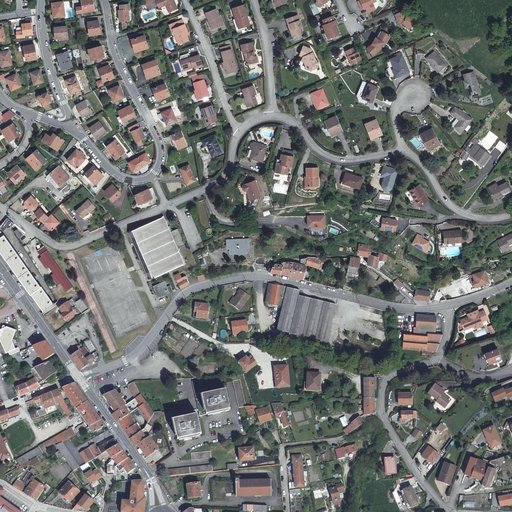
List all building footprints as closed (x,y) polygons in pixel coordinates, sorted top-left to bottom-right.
[(93,11),(91,0),(79,0),(81,7),(75,8),(76,14),(93,11)] [(178,9),(174,1),(173,2),(172,0),(155,0),(159,8),(166,5),(169,12),(178,9)] [(368,4),(372,3),(376,1),(375,0),(359,0),(357,1),(359,6),(361,5),(363,9),(365,8),(366,12),(371,10),(368,4)] [(65,15),(64,2),(52,3),(54,17),(65,15)] [(129,20),(128,13),(128,9),(130,9),(129,4),(120,5),(121,11),(118,11),(120,21),(129,20)] [(232,9),(235,19),(238,29),(244,27),(249,26),(243,6),(232,9)] [(206,14),(208,21),(210,20),(213,29),(223,25),(219,16),(219,17),(216,9),(206,14)] [(401,23),(405,26),(406,25),(410,28),(415,20),(408,15),(406,16),(403,10),(394,14),(398,24),(401,23)] [(301,27),(297,16),(286,20),(292,37),(302,34),(300,27),(301,27)] [(327,39),(332,37),(339,34),(336,25),(337,25),(335,20),(334,21),(332,16),(322,20),(324,25),(322,26),(325,33),(327,39)] [(238,29),(235,19),(232,20),(236,33),(245,30),(244,27),(238,29)] [(188,40),(186,35),(185,33),(187,32),(182,20),(168,25),(170,30),(173,29),(179,44),(188,40)] [(100,34),(98,21),(87,22),(89,36),(100,34)] [(16,29),(16,31),(16,37),(23,36),(23,35),(33,34),(32,23),(22,23),(22,28),(17,28),(16,29)] [(68,38),(67,26),(55,27),(56,38),(61,38),(61,39),(68,38)] [(377,39),(375,38),(371,44),(370,46),(366,48),(372,56),(379,50),(381,46),(383,43),(385,44),(389,36),(387,35),(381,32),(377,39)] [(333,40),(332,37),(327,39),(325,33),(321,35),(325,44),(333,40)] [(147,47),(144,35),(132,39),(135,51),(147,47)] [(254,52),(252,42),(241,45),(243,54),(245,54),(247,64),(258,61),(257,56),(254,57),(253,52),(254,52)] [(37,59),(34,45),(24,47),(27,61),(37,59)] [(105,56),(102,45),(89,49),(92,60),(105,56)] [(236,68),(229,45),(220,48),(224,63),(222,63),(224,70),(227,69),(228,74),(235,72),(236,68)] [(310,50),(303,47),(299,56),(303,58),(306,66),(304,69),(310,71),(312,67),(316,69),(318,65),(317,62),(315,61),(310,50)] [(349,55),(352,63),(361,60),(357,52),(356,52),(353,47),(346,50),(348,56),(349,55)] [(11,64),(8,51),(0,52),(0,63),(1,67),(11,64)] [(73,66),(68,51),(56,55),(61,69),(73,66)] [(444,66),(433,52),(425,59),(437,72),(444,66)] [(184,71),(183,68),(188,66),(188,69),(194,67),(197,66),(198,68),(202,66),(198,53),(194,55),(194,57),(180,61),(180,60),(178,60),(184,77),(186,76),(184,71)] [(409,73),(402,55),(390,60),(394,69),(392,70),(396,78),(409,73)] [(160,74),(156,60),(143,65),(148,78),(160,74)] [(114,77),(110,66),(99,69),(104,81),(114,77)] [(43,82),(40,70),(31,72),(34,84),(43,82)] [(479,94),(473,72),(463,75),(465,81),(463,81),(465,88),(467,88),(470,97),(479,94)] [(20,86),(15,74),(6,78),(11,90),(20,86)] [(80,90),(75,77),(65,81),(70,93),(80,90)] [(209,97),(204,81),(199,83),(199,81),(194,83),(196,90),(195,91),(198,100),(209,97)] [(169,96),(165,84),(153,89),(157,100),(169,96)] [(372,103),(378,88),(368,84),(362,99),(372,103)] [(124,97),(119,85),(109,90),(114,102),(124,97)] [(256,95),(253,86),(242,90),(247,101),(246,102),(247,107),(257,103),(254,95),(256,95)] [(311,94),(314,102),(316,101),(319,108),(328,104),(322,90),(321,87),(317,88),(318,90),(318,91),(314,93),(311,94)] [(51,102),(47,93),(39,96),(43,106),(51,102)] [(92,114),(87,101),(78,104),(83,117),(92,114)] [(135,116),(130,106),(119,111),(124,122),(135,116)] [(207,125),(208,125),(216,122),(217,121),(212,106),(201,110),(207,125)] [(456,119),(451,124),(451,126),(453,128),(460,133),(471,120),(458,110),(458,111),(454,108),(450,113),(456,119)] [(176,121),(172,109),(163,112),(164,116),(163,117),(166,125),(176,121)] [(333,135),(338,133),(337,131),(341,129),(336,116),(325,121),(327,126),(329,126),(333,135)] [(373,139),(378,137),(377,134),(381,133),(376,120),(365,124),(367,130),(369,129),(373,139)] [(106,132),(99,122),(89,129),(96,139),(106,132)] [(218,127),(218,126),(216,122),(208,125),(209,130),(210,131),(218,127)] [(19,134),(12,123),(2,130),(9,141),(19,134)] [(132,132),(137,142),(141,140),(145,138),(145,137),(143,133),(140,128),(138,123),(128,128),(131,133),(132,132)] [(439,144),(431,129),(422,134),(429,149),(439,144)] [(187,145),(182,131),(171,135),(173,142),(175,142),(177,149),(187,145)] [(64,140),(53,132),(51,136),(46,133),(42,139),(47,142),(57,149),(64,140)] [(222,152),(215,135),(202,141),(204,146),(207,145),(212,157),(222,152)] [(124,152),(115,140),(106,147),(116,159),(124,152)] [(262,162),(267,146),(254,142),(251,144),(250,146),(252,149),(254,150),(251,158),(262,162)] [(475,145),(469,154),(482,164),(489,155),(475,145)] [(79,166),(82,170),(87,165),(90,161),(77,149),(67,160),(71,165),(74,162),(79,166)] [(36,169),(46,161),(37,150),(27,158),(36,169)] [(282,150),(280,160),(282,160),(281,164),(276,163),(274,173),(287,175),(288,167),(291,168),(294,152),(282,150)] [(461,154),(459,157),(464,161),(466,158),(464,157),(467,153),(463,150),(461,154)] [(151,162),(146,153),(131,161),(136,171),(151,162)] [(16,182),(25,174),(17,164),(8,172),(16,182)] [(196,181),(189,165),(180,168),(187,184),(196,181)] [(59,166),(47,176),(57,188),(63,183),(66,187),(70,183),(68,179),(69,179),(59,166)] [(86,174),(91,180),(95,184),(104,176),(94,166),(86,174)] [(384,167),(381,175),(385,177),(382,185),(382,186),(383,188),(384,189),(385,190),(387,190),(388,190),(390,189),(391,188),(396,171),(384,167)] [(306,168),(306,177),(306,187),(308,187),(308,188),(310,188),(310,187),(314,187),(318,187),(318,168),(306,168)] [(346,173),(343,183),(351,185),(351,186),(359,189),(362,178),(346,173)] [(261,196),(255,181),(246,184),(244,185),(243,188),(244,189),(245,191),(248,191),(251,200),(261,196)] [(492,197),(493,197),(500,193),(501,195),(510,191),(505,182),(497,186),(495,183),(487,188),(492,197)] [(120,192),(113,184),(105,191),(114,201),(118,197),(117,195),(120,192)] [(421,190),(418,185),(405,193),(410,202),(414,200),(417,205),(427,199),(424,193),(422,194),(420,190),(421,190)] [(135,195),(139,204),(153,198),(151,195),(155,193),(153,188),(149,190),(148,189),(135,195)] [(32,213),(33,212),(38,207),(39,206),(36,203),(37,202),(31,195),(24,202),(30,209),(29,210),(32,213)] [(96,207),(89,199),(75,211),(81,218),(89,211),(90,213),(96,207)] [(35,213),(44,222),(49,217),(40,208),(35,213)] [(44,222),(53,231),(61,223),(52,214),(49,217),(44,222)] [(170,232),(164,216),(129,231),(150,278),(154,276),(154,277),(155,276),(184,263),(177,248),(185,244),(178,228),(170,232)] [(324,217),(307,217),(307,227),(312,227),(312,229),(324,229),(324,217)] [(13,225),(14,224),(7,218),(1,225),(7,229),(11,227),(13,225)] [(381,228),(395,230),(397,220),(383,218),(381,228)] [(29,239),(26,234),(23,229),(19,232),(25,242),(29,239)] [(462,247),(462,245),(460,230),(443,232),(444,247),(444,249),(440,250),(441,258),(460,256),(459,248),(462,247)] [(511,233),(497,241),(503,252),(510,248),(508,245),(511,242),(511,233)] [(421,236),(417,234),(412,243),(424,250),(429,242),(421,237),(421,236)] [(43,311),(54,303),(41,286),(4,235),(0,237),(0,250),(30,294),(31,293),(43,311)] [(248,239),(227,240),(227,249),(230,248),(230,253),(246,252),(246,248),(249,247),(248,239)] [(358,253),(368,257),(371,248),(361,244),(361,245),(358,244),(356,249),(359,250),(358,253)] [(51,275),(58,285),(61,283),(66,291),(70,288),(73,287),(57,265),(45,247),(38,251),(54,273),(51,275)] [(379,259),(383,261),(385,255),(377,252),(373,251),(372,255),(375,256),(375,257),(370,256),(370,257),(368,264),(377,267),(379,259)] [(267,257),(259,256),(258,263),(266,264),(267,257)] [(350,257),(350,258),(349,265),(348,273),(357,274),(359,266),(360,258),(350,257)] [(300,262),(309,265),(318,268),(318,265),(328,266),(328,263),(327,263),(328,258),(319,259),(301,259),(300,262)] [(283,262),(282,266),(281,273),(290,275),(293,264),(283,262)] [(293,262),(293,264),(290,275),(302,279),(303,276),(308,277),(308,275),(303,273),(305,266),(299,264),(293,262)] [(281,273),(282,266),(275,264),(272,267),(272,268),(270,268),(268,271),(281,273)] [(485,270),(473,274),(475,280),(473,281),(475,286),(488,282),(485,270)] [(181,277),(181,276),(175,278),(176,280),(180,288),(189,284),(185,275),(181,277)] [(382,277),(381,277),(378,281),(390,290),(392,286),(382,277)] [(394,284),(400,288),(402,285),(402,284),(396,280),(394,284)] [(173,292),(170,285),(167,287),(165,281),(153,286),(158,298),(170,293),(173,292)] [(327,342),(336,306),(299,297),(300,291),(270,284),(266,303),(282,307),(276,330),(327,342)] [(235,294),(231,299),(227,305),(236,310),(246,296),(236,289),(233,293),(235,294)] [(431,293),(416,290),(414,298),(429,301),(431,293)] [(81,299),(75,303),(72,299),(59,308),(64,314),(62,315),(66,321),(78,312),(74,307),(76,306),(82,314),(89,310),(81,299)] [(207,319),(209,305),(196,303),(194,317),(207,319)] [(466,329),(489,318),(484,309),(479,312),(480,313),(470,318),(469,316),(461,320),(466,329)] [(435,334),(436,317),(426,316),(417,316),(416,329),(419,329),(419,335),(404,333),(402,349),(422,351),(421,356),(427,357),(427,354),(431,355),(432,352),(437,353),(443,334),(435,334)] [(229,323),(231,333),(239,332),(246,331),(244,320),(229,323)] [(15,330),(7,327),(1,329),(0,329),(0,334),(8,352),(14,349),(11,341),(15,330)] [(8,352),(0,334),(0,341),(5,353),(8,352)] [(53,354),(44,341),(32,346),(42,360),(47,358),(53,354)] [(95,361),(94,360),(91,355),(84,346),(71,355),(81,369),(87,366),(87,367),(91,365),(90,364),(92,362),(93,364),(96,363),(96,361),(95,361)] [(494,347),(481,353),(485,363),(498,357),(494,347)] [(18,352),(10,355),(14,364),(22,361),(22,360),(18,352)] [(310,364),(314,362),(310,355),(306,357),(310,364)] [(257,364),(253,358),(253,359),(251,356),(248,358),(246,356),(238,362),(246,372),(257,364)] [(29,358),(22,360),(22,361),(29,371),(35,368),(29,358)] [(48,362),(35,368),(29,371),(32,375),(38,384),(54,372),(48,362)] [(274,366),(275,375),(276,388),(289,387),(288,365),(274,366)] [(319,390),(320,374),(307,373),(306,382),(305,382),(305,389),(319,390)] [(25,384),(29,392),(40,386),(38,384),(32,375),(31,375),(30,375),(29,376),(28,377),(28,378),(30,381),(25,384)] [(245,407),(246,407),(240,379),(233,381),(239,407),(245,407)] [(366,398),(374,398),(374,385),(376,385),(376,379),(364,379),(365,398),(366,398)] [(192,381),(200,416),(230,409),(225,389),(202,394),(199,380),(192,381)] [(75,382),(62,388),(78,409),(75,411),(77,414),(80,412),(87,422),(75,429),(77,433),(88,426),(100,420),(75,382)] [(133,382),(127,384),(136,398),(141,394),(133,382)] [(17,387),(20,396),(29,392),(25,384),(17,387)] [(444,392),(434,385),(428,395),(437,401),(436,402),(444,408),(450,400),(442,395),(444,392)] [(505,397),(506,397),(511,393),(511,385),(506,388),(502,390),(504,395),(505,397)] [(501,387),(489,393),(492,400),(504,395),(502,390),(501,387)] [(58,404),(65,415),(72,411),(65,401),(64,401),(59,389),(51,392),(56,404),(58,404)] [(117,389),(104,395),(115,412),(124,406),(126,405),(122,397),(124,396),(122,392),(119,394),(117,389)] [(54,405),(56,404),(51,392),(35,399),(36,403),(41,402),(43,408),(39,409),(39,410),(30,414),(33,419),(38,417),(46,414),(44,410),(46,409),(47,414),(56,410),(55,409),(54,405)] [(141,394),(136,398),(141,406),(146,402),(141,394)] [(412,404),(412,394),(399,394),(399,405),(412,404)] [(378,398),(374,398),(366,398),(365,398),(365,414),(374,413),(375,413),(375,412),(375,399),(378,399),(378,398)] [(154,413),(146,402),(141,406),(139,408),(149,422),(155,413),(154,413)] [(291,425),(287,410),(284,411),(281,404),(272,405),(277,418),(281,417),(284,427),(291,425)] [(0,420),(19,413),(17,406),(0,412),(0,420)] [(115,412),(112,414),(118,422),(129,414),(124,406),(115,412)] [(257,406),(246,407),(245,407),(250,416),(252,415),(255,413),(253,409),(257,408),(257,406)] [(260,424),(273,420),(268,407),(256,412),(260,424)] [(416,415),(416,412),(414,411),(401,412),(401,419),(399,419),(399,423),(405,423),(405,419),(409,419),(408,418),(412,418),(412,415),(416,415)] [(136,424),(129,414),(118,422),(125,432),(136,424)] [(177,439),(201,434),(197,414),(173,419),(177,439)] [(351,423),(352,424),(355,428),(356,429),(363,423),(360,417),(351,423)] [(105,426),(100,420),(88,426),(93,433),(105,426)] [(138,427),(136,424),(125,432),(130,439),(141,431),(139,429),(141,427),(140,426),(138,427)] [(153,428),(147,424),(144,429),(148,435),(153,428)] [(443,433),(447,428),(442,424),(438,430),(443,433)] [(501,443),(493,426),(484,430),(488,438),(486,438),(490,448),(501,443)] [(55,446),(62,442),(69,437),(76,434),(72,427),(38,446),(39,447),(17,459),(21,466),(32,459),(55,446)] [(148,435),(144,429),(141,431),(130,439),(135,447),(138,445),(149,437),(148,435)] [(414,436),(418,440),(423,433),(418,430),(414,436)] [(149,437),(138,445),(147,458),(158,450),(149,437)] [(87,463),(93,459),(118,445),(114,439),(96,449),(94,445),(81,452),(87,463)] [(55,446),(73,471),(79,466),(62,442),(55,446)] [(356,444),(336,449),(338,455),(357,450),(361,449),(360,446),(363,446),(362,443),(360,444),(359,443),(356,444)] [(10,457),(4,444),(0,445),(0,458),(1,461),(10,457)] [(109,474),(116,474),(115,467),(127,459),(118,445),(93,459),(96,462),(109,454),(112,459),(112,458),(113,459),(105,465),(106,473),(106,474),(109,474)] [(254,456),(253,447),(240,449),(241,454),(239,454),(240,462),(253,460),(252,457),(254,456)] [(437,454),(429,447),(422,455),(431,462),(437,454)] [(192,459),(211,458),(210,451),(191,453),(192,459)] [(292,456),(294,469),(303,467),(301,455),(292,456)] [(384,465),(389,474),(396,474),(394,457),(383,458),(384,465)] [(467,476),(483,481),(487,468),(488,464),(475,459),(470,458),(464,477),(467,478),(467,476)] [(28,467),(35,463),(32,459),(21,466),(20,466),(21,468),(27,465),(28,467)] [(127,459),(115,467),(117,471),(123,468),(127,474),(134,468),(127,459)] [(449,482),(456,466),(445,462),(438,479),(444,482),(445,481),(449,482)] [(168,476),(213,471),(212,465),(167,469),(168,476)] [(95,467),(84,475),(90,483),(93,481),(97,479),(97,480),(102,477),(95,467)] [(295,481),(289,482),(290,489),(300,487),(305,486),(303,467),(294,469),(295,481)] [(484,488),(488,488),(495,470),(487,468),(483,481),(481,486),(484,488)] [(29,486),(40,494),(44,487),(34,480),(35,478),(29,474),(24,482),(24,483),(29,486)] [(17,478),(12,486),(21,491),(25,485),(19,481),(17,478)] [(236,496),(272,495),(271,480),(239,481),(239,479),(235,479),(236,496)] [(142,480),(132,481),(130,501),(122,500),(121,511),(137,511),(138,504),(144,505),(144,498),(143,498),(144,485),(142,480)] [(69,502),(78,491),(69,482),(59,493),(69,502)] [(188,498),(200,497),(200,493),(202,493),(202,488),(200,488),(200,484),(195,484),(195,482),(190,482),(190,485),(187,485),(188,498)] [(337,491),(344,490),(343,483),(336,485),(335,482),(329,483),(333,504),(340,503),(337,491)] [(36,500),(40,494),(29,486),(24,493),(36,500)] [(20,511),(0,496),(0,494),(3,490),(0,487),(0,511),(20,511)] [(405,499),(415,495),(411,487),(401,491),(405,499)] [(90,498),(91,496),(88,491),(72,510),(75,510),(77,511),(81,506),(86,510),(94,501),(90,498)] [(511,494),(498,497),(500,507),(511,504),(511,494)] [(419,504),(415,495),(405,499),(409,508),(419,504)] [(459,496),(459,501),(464,501),(464,507),(474,507),(474,496),(459,496)]
